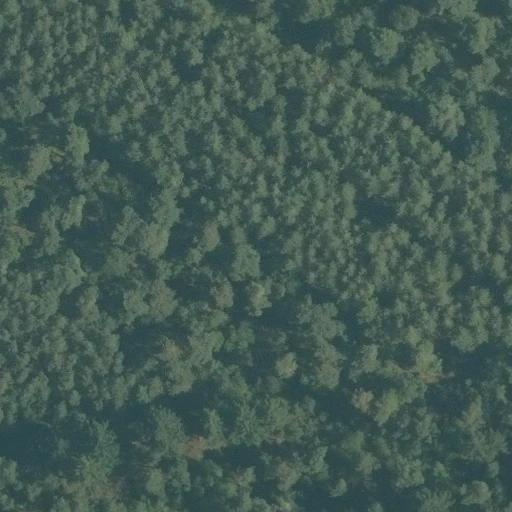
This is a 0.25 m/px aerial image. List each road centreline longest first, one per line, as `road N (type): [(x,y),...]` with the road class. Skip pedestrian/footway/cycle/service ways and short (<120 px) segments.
road 1 (track): [(431,383),(0,92)]
road 2 (track): [(431,383),(0,447)]
road 3 (track): [(511,201),(194,0)]
